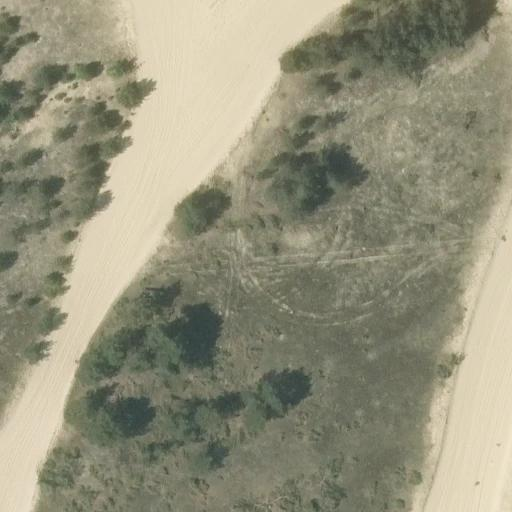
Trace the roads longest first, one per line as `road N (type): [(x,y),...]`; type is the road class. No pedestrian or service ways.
road 1 (track): [(0,508),(112,262),(236,81),(280,0)]
road 2 (track): [(461,511),(511,337)]
